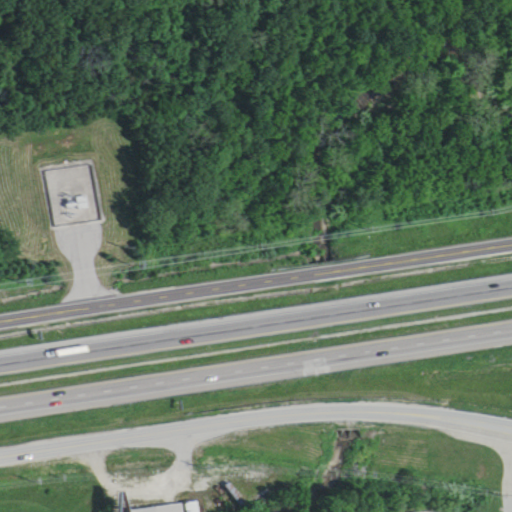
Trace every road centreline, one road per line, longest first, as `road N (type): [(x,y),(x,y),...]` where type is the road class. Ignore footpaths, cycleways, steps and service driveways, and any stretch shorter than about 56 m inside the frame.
road 1 (motorway): [(0,410),(511,331)]
road 2 (motorway): [(511,287),(0,364)]
road 3 (tertiary): [(511,423),(347,398),(0,445)]
road 4 (tertiary): [(511,236),(0,307)]
